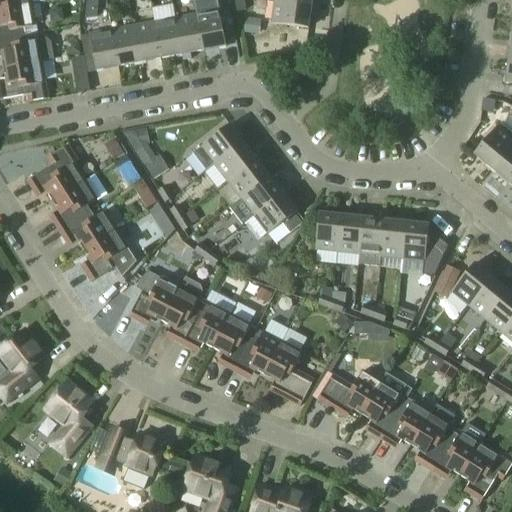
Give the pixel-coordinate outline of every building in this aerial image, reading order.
[(0,0),(0,10),(32,5),(31,0),(0,0)] [(235,0),(237,11),(246,10),(244,0),(235,0)] [(312,6),(275,1),(272,24),(309,29),(312,6)] [(0,40),(26,36),(25,29),(36,27),(32,5),(0,10),(0,40)] [(204,51),(226,47),(220,11),(197,15),(204,51)] [(204,51),(197,15),(176,19),(183,55),(190,54),(190,56),(198,55),(197,52),(204,51)] [(183,55),(176,19),(155,23),(162,59),(183,55)] [(162,59),(155,23),(134,27),(140,63),(162,59)] [(140,63),(134,27),(112,31),(119,67),(140,63)] [(119,67),(112,31),(90,35),(97,71),(119,67)] [(4,69),(42,62),(54,60),(51,43),(45,39),(27,43),(26,36),(0,40),(0,53),(2,53),(4,69)] [(71,59),(73,68),(86,66),(84,56),(71,59)] [(4,69),(7,84),(0,85),(0,101),(28,97),(29,103),(49,100),(46,84),(42,62),(4,69)] [(201,148),(193,154),(207,171),(215,165),(244,143),(230,125),(201,148)] [(167,171),(143,126),(128,134),(152,179),(167,171)] [(474,155),(492,169),(511,144),(511,138),(498,126),(474,155)] [(114,140),(105,146),(114,161),(125,154),(114,140)] [(228,183),(257,160),(244,143),(215,165),(228,183)] [(511,144),(492,169),(509,183),(511,178),(511,144)] [(53,202),(86,181),(74,164),(78,161),(68,146),(48,159),(52,166),(27,181),(36,194),(45,188),(53,202)] [(241,200),(271,177),(257,160),(228,183),(241,200)] [(241,200),(230,209),(243,226),(255,217),(284,195),(271,177),(241,200)] [(132,186),(137,193),(147,187),(143,179),(132,186)] [(60,232),(91,212),(88,206),(98,200),(86,181),(53,202),(62,215),(52,221),(60,232)] [(174,197),(167,186),(159,192),(166,203),(171,199),(174,197)] [(284,195),(255,217),(256,219),(268,235),(283,224),(295,214),(298,213),(284,195)] [(186,215),(180,205),(171,210),(178,222),(186,215)] [(84,251),(117,230),(105,212),(95,218),(91,212),(60,232),(67,243),(76,238),(84,251)] [(283,224),(290,233),(290,234),(303,224),(295,214),(283,224)] [(338,253),(342,216),(320,214),(316,250),(338,253)] [(186,215),(178,222),(185,232),(193,226),(186,215)] [(360,255),(364,219),(342,216),(338,253),(360,255)] [(381,257),(385,221),(364,219),(360,255),(381,257)] [(403,260),(407,223),(385,221),(381,257),(403,260)] [(429,226),(407,223),(403,260),(425,262),(429,226)] [(137,262),(117,230),(84,251),(93,264),(84,270),(92,283),(116,268),(122,278),(137,262)] [(211,250),(201,243),(195,251),(206,259),(211,250)] [(211,250),(206,259),(216,266),(222,258),(211,250)] [(469,307),(493,278),(475,264),(452,292),(469,307)] [(162,322),(180,288),(160,278),(148,272),(142,278),(137,288),(143,291),(130,318),(143,325),(148,315),(162,322)] [(493,278),(469,307),(486,320),(509,292),(493,278)] [(200,312),(205,302),(180,288),(162,322),(176,330),(171,339),(183,345),(200,312)] [(332,298),(333,299),(346,303),(347,293),(333,292),(332,298)] [(502,334),(511,322),(511,294),(509,292),(486,320),(502,334)] [(332,298),(322,295),(319,304),(330,308),(333,299),(332,298)] [(333,299),(330,308),(343,313),(346,303),(333,299)] [(213,349),(231,315),(205,302),(200,312),(183,345),(194,352),(200,342),(213,349)] [(376,308),(365,304),(361,314),(372,318),(376,308)] [(376,308),(372,318),(385,322),(389,313),(376,308)] [(234,372),(257,329),(251,326),(251,325),(231,315),(213,349),(227,356),(222,366),(234,372)] [(397,316),(394,326),(406,330),(410,320),(397,316)] [(355,331),(389,339),(391,327),(357,320),(355,331)] [(511,341),(511,322),(502,334),(511,341)] [(265,376),(283,342),(263,332),(263,333),(257,329),(234,372),(246,378),(251,369),(265,376)] [(0,394),(7,403),(39,379),(31,369),(46,357),(25,330),(0,349),(0,394)] [(441,341),(430,335),(425,343),(435,350),(441,341)] [(441,341),(435,350),(446,357),(452,348),(441,341)] [(265,376),(274,381),(279,383),(274,393),(300,407),(314,381),(293,370),(302,352),(283,342),(265,376)] [(478,364),(467,358),(462,366),(472,372),(478,364)] [(478,364),(472,372),(484,379),(488,371),(478,364)] [(362,416),(382,383),(363,371),(353,388),(333,375),(317,401),(343,417),(349,407),(362,416)] [(45,410),(65,426),(51,444),(67,457),(92,426),(82,418),(94,403),(67,382),(45,410)] [(405,402),(399,398),(401,395),(382,383),(362,416),(376,424),(370,433),(381,440),(405,402)] [(511,391),(501,385),(495,393),(505,399),(511,391)] [(405,402),(381,440),(392,447),(398,438),(411,446),(432,413),(413,402),(411,405),(405,402)] [(430,471),(456,429),(432,413),(411,446),(425,454),(419,464),(430,471)] [(127,433),(115,428),(112,438),(107,436),(101,454),(105,455),(104,457),(116,462),(116,461),(127,466),(129,467),(123,482),(144,491),(151,475),(153,476),(165,444),(140,434),(136,443),(125,438),(127,433)] [(461,477),(481,444),(456,429),(430,471),(442,478),(447,468),(461,477)] [(481,444),(461,477),(474,485),(468,494),(482,502),(497,477),(503,481),(511,466),(511,458),(501,452),(499,455),(481,444)] [(196,456),(184,490),(212,500),(207,511),(229,511),(238,489),(226,485),(231,469),(196,456)] [(261,486),(251,511),(307,511),(312,498),(286,488),(284,494),(261,486)]
